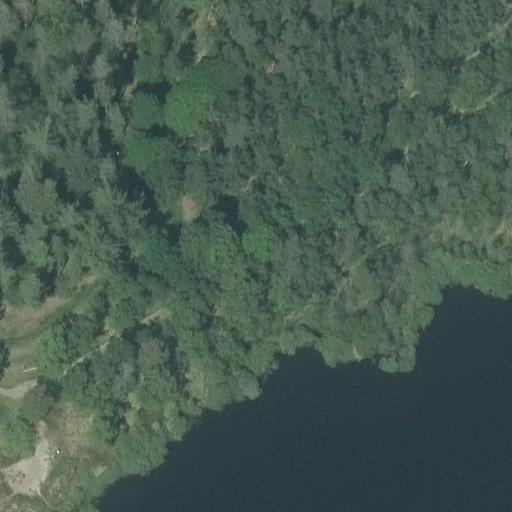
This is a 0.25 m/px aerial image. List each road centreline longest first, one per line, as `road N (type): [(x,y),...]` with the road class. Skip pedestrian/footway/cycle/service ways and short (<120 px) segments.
road 1 (track): [(0,350),(36,345),(511,37)]
road 2 (track): [(146,323),(167,0)]
